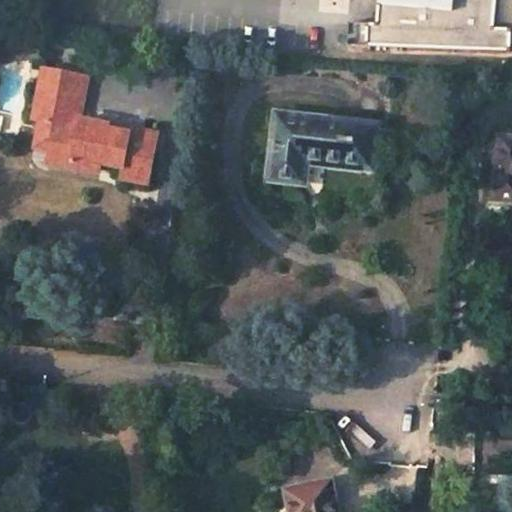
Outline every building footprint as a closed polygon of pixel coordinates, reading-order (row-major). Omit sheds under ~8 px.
[(361,47),(509,51),(509,31),(493,31),(495,0),(386,0),(386,11),(391,11),(391,18),(386,18),(377,18),(377,27),(361,27),(361,47)] [(361,18),(361,27),(377,27),(377,18),(361,18)] [(52,67),(51,72),(71,76),(71,70),(52,67)] [(34,121),(50,123),(44,151),(42,160),(94,171),(96,159),(120,164),(116,180),(143,186),(151,142),(102,132),(103,125),(74,119),(81,78),(71,76),(51,72),(37,69),(27,119),(34,121)] [(271,116),(263,179),(296,184),(300,160),(364,169),(371,129),(271,116)] [(44,151),(50,123),(34,121),(29,148),(44,151)] [(153,135),(103,125),(102,132),(151,142),(153,135)] [(511,142),(495,141),(489,199),(511,201),(511,142)] [(340,511),(335,485),(292,493),(295,511),(340,511)]
